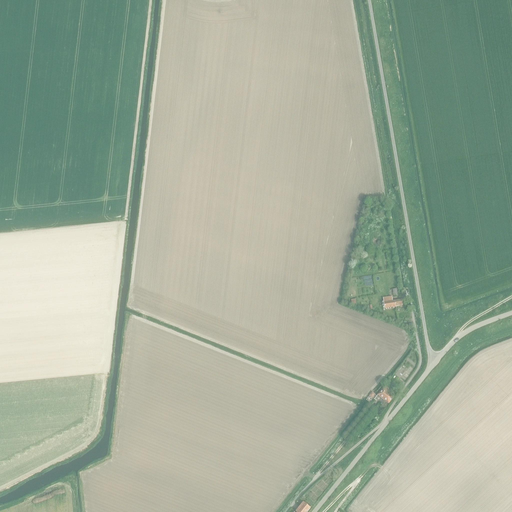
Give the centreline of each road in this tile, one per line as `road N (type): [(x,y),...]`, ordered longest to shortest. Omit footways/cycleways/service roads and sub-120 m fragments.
road 1 (unclassified): [(435,360),(368,0)]
road 2 (unclassified): [(403,296),(420,365),(382,426)]
road 3 (unclassified): [(285,511),(382,426)]
